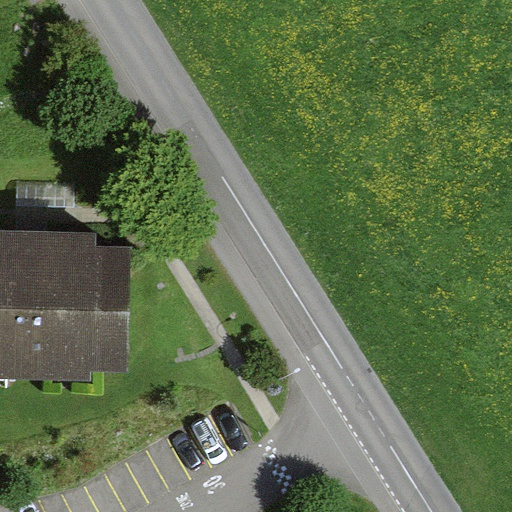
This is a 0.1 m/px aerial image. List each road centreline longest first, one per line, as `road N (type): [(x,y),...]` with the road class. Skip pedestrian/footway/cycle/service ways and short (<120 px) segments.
road 1 (residential): [(109,0),(371,413)]
road 2 (residential): [(371,413),(197,511)]
